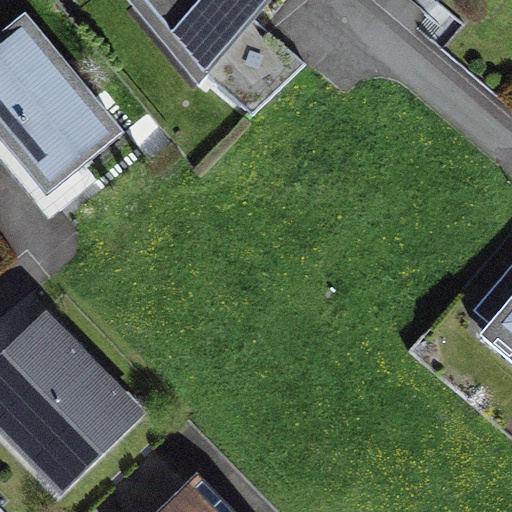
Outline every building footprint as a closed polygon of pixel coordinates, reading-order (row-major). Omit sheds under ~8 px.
[(122,0),(198,91),(209,78),(252,118),(307,66),(255,24),(275,0),(122,0)] [(124,137),(24,19),(0,38),(0,145),(46,202),(124,137)] [(511,270),(474,314),(491,328),(480,341),(511,368),(511,270)] [(46,317),(0,360),(0,438),(60,500),(146,415),(46,317)] [(230,511),(198,478),(163,511),(230,511)]
